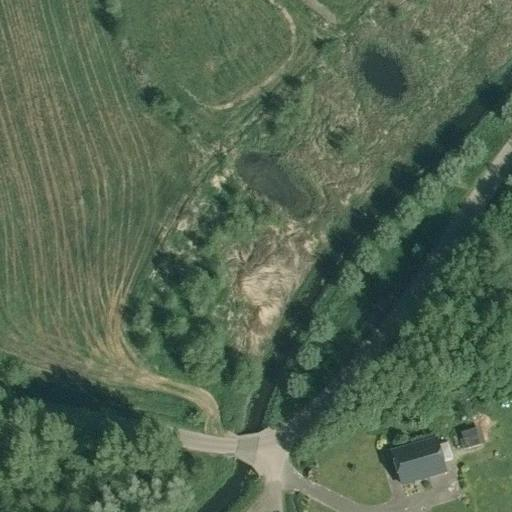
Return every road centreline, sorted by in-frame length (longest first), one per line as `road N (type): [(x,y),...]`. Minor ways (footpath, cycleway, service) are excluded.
road 1 (unclassified): [(271,450),(332,401),(411,306),(511,153)]
road 2 (unclassified): [(258,452),(0,405)]
